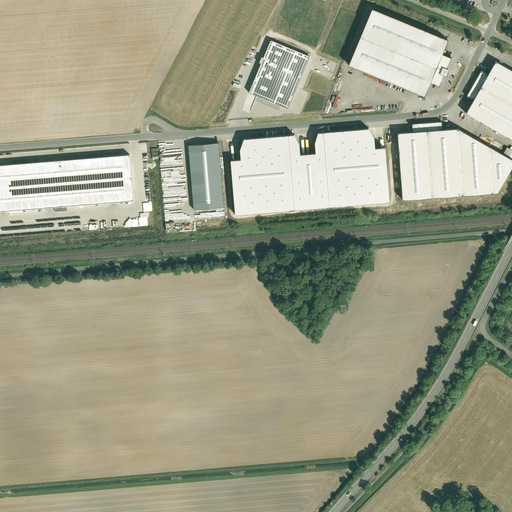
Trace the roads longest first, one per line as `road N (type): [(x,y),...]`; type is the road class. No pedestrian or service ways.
road 1 (unclassified): [(511,231),(0,275)]
road 2 (residential): [(489,31),(454,99),(433,113),(177,135)]
road 3 (tertiary): [(511,245),(421,412),(334,511)]
road 4 (unknown): [(0,221),(101,217),(133,207),(139,139)]
road 5 (unclassified): [(0,149),(152,138)]
